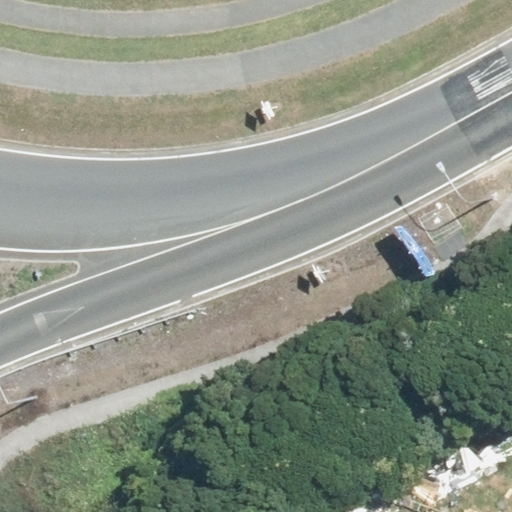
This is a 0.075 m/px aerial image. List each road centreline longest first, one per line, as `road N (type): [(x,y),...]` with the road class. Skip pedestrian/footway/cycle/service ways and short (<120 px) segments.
road 1 (tertiary): [(511,109),(400,168),(171,261),(0,349)]
road 2 (tertiary): [(0,167),(140,178),(226,167),(304,155),(511,92)]
